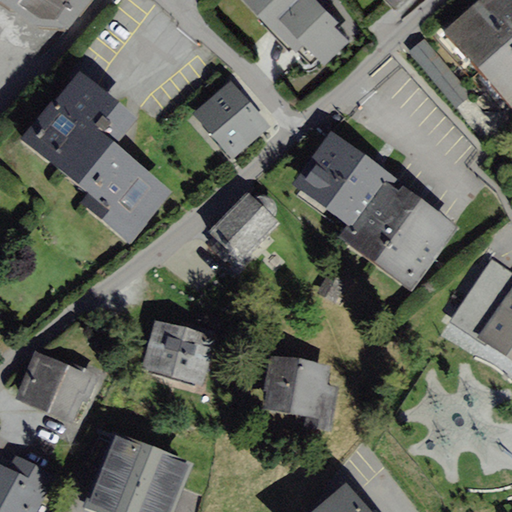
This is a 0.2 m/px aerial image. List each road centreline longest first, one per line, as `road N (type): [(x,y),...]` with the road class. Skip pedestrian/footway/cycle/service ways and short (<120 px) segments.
road 1 (residential): [(0,370),(186,228),(294,127)]
road 2 (residential): [(294,127),(437,0)]
road 3 (residential): [(294,127),(168,0)]
